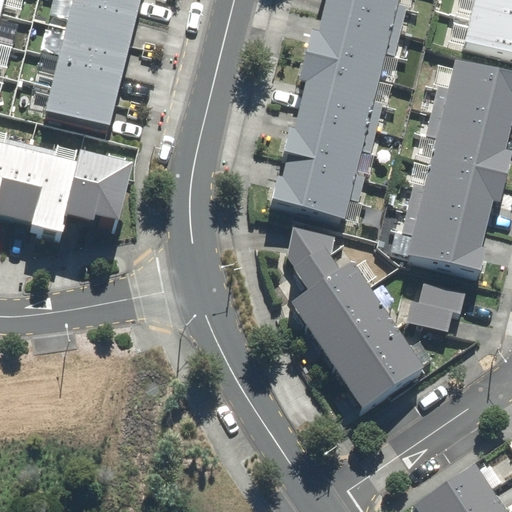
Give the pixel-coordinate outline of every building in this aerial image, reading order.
[(74,0),(73,0),(66,28),(131,44),(138,15),(74,0)] [(74,0),(138,15),(141,0),(74,0)] [(324,0),(321,14),(394,32),(401,0),(324,0)] [(511,2),(501,0),(478,0),(472,24),(511,33),(511,2)] [(310,35),(304,62),(382,81),(394,32),(321,14),(315,36),(310,35)] [(511,64),(511,33),(472,24),(465,53),(511,64)] [(66,28),(59,57),(124,73),(131,44),(66,28)] [(59,57),(52,86),(117,102),(124,73),(59,57)] [(303,86),(297,112),(370,130),(382,81),(304,62),(298,85),(303,86)] [(511,79),(456,66),(444,115),(511,131),(511,79)] [(52,86),(45,115),(110,130),(117,102),(52,86)] [(297,112),(284,160),(358,178),(370,130),(297,112)] [(511,131),(444,115),(432,164),(507,182),(511,160),(511,131)] [(0,225),(12,229),(31,158),(0,150),(0,225)] [(12,229),(61,241),(66,225),(80,171),(31,158),(12,229)] [(284,160),(272,209),(346,227),(358,178),(284,160)] [(82,162),(80,171),(66,225),(116,238),(132,175),(82,162)] [(432,164),(420,213),(495,231),(507,182),(432,164)] [(420,213),(408,262),(483,280),(495,231),(420,213)] [(324,253),(292,274),(309,299),(341,278),(324,253)] [(389,323),(353,270),(341,278),(309,299),(292,311),(328,364),(389,323)] [(424,288),(419,307),(411,305),(406,328),(449,337),(453,318),(461,320),(466,297),(424,288)] [(425,376),(389,323),(328,364),(363,417),(425,376)] [(502,511),(477,474),(419,511),(502,511)]
